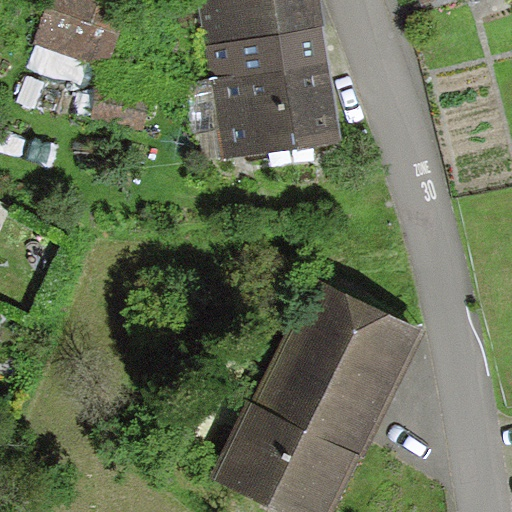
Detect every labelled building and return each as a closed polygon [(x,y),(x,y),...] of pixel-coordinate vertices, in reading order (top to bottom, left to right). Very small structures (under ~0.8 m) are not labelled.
[(114,13),(76,0),(45,0),(31,42),(96,64),(114,13)] [(324,146),(307,0),(203,0),(222,157),(324,146)] [(413,0),(417,10),(444,0),(413,0)] [(141,97),(96,87),(87,127),(132,137),(141,97)] [(208,483),(264,511),(319,511),(407,342),(308,291),(208,483)]
